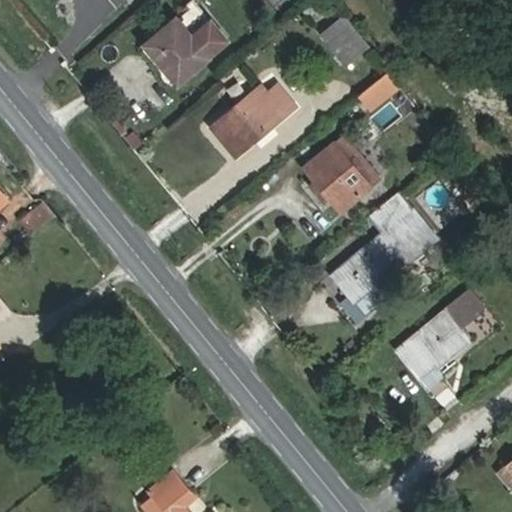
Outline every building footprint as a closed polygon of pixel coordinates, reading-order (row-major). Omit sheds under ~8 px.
[(176,85),(209,57),(209,56),(225,42),(191,1),(187,4),(172,15),(175,20),(144,47),(161,67),(156,72),(158,78),(167,87),(171,89),(176,85)] [(370,46),(345,14),(320,34),(346,66),(370,46)] [(161,67),(144,47),(142,49),(142,50),(142,52),(142,54),(142,55),(143,56),(156,72),(161,67)] [(371,108),(402,84),(390,70),(359,95),(371,108)] [(236,155),(296,106),(279,85),(268,93),(262,86),(213,127),(236,155)] [(372,184),(380,177),(346,136),(337,143),(337,142),(306,168),(341,210),(372,185),(372,184)] [(431,162),(444,152),(437,142),(424,153),(431,162)] [(444,180),(460,168),(449,155),(434,168),(444,180)] [(411,260),(429,245),(404,214),(413,207),(401,192),(370,217),(381,231),(328,275),(356,306),(411,260)] [(31,235),(56,215),(45,201),(20,221),(31,235)] [(444,240),(415,206),(413,207),(404,214),(429,245),(411,260),(414,264),(444,240)] [(511,243),(495,257),(511,278),(511,243)] [(437,367),(472,339),(461,326),(486,306),(471,287),(394,347),(427,387),(443,374),(437,367)] [(511,468),(509,465),(500,473),(511,487),(511,468)] [(192,511),(187,506),(197,498),(172,469),(147,489),(152,496),(165,511),(192,511)] [(165,511),(152,496),(141,505),(146,511),(165,511)]
